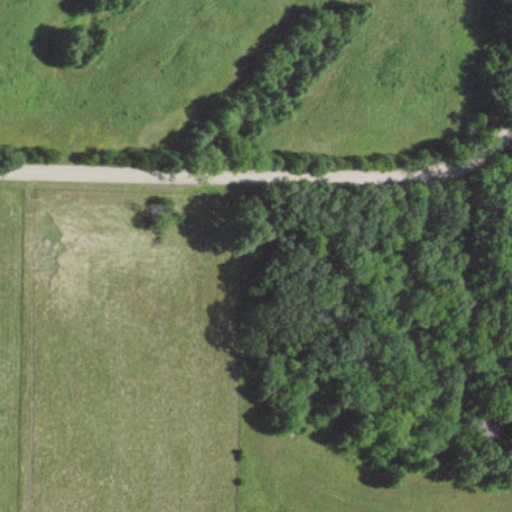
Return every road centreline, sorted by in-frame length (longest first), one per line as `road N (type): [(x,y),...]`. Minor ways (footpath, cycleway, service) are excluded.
road 1 (residential): [(511,132),(444,178),(0,172)]
road 2 (residential): [(241,179),(250,439),(333,496),(385,511)]
